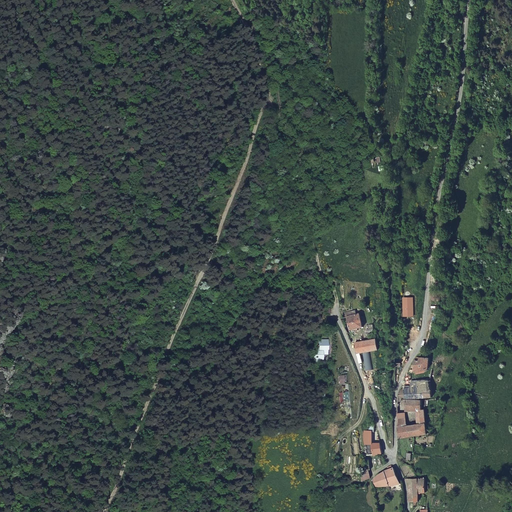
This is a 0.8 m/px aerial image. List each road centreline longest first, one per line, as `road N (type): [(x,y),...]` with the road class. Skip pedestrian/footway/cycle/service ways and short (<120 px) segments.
road 1 (unclassified): [(468,0),(421,339),(395,394),(392,457),(334,306)]
road 2 (track): [(233,0),(268,99),(100,511)]
road 3 (track): [(334,306),(280,112),(280,0)]
road 4 (track): [(368,391),(359,421),(337,443),(319,511)]
